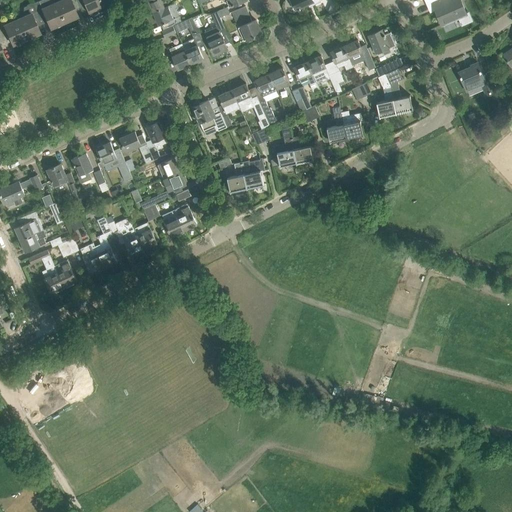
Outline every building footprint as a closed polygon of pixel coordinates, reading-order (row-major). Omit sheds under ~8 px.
[(44,0),(39,0),(33,3),(41,20),(46,18),(50,28),(64,22),(56,3),(54,0),(46,0),(45,1),(44,0)] [(73,6),(78,4),(76,0),(61,0),(56,3),(64,22),(77,16),(73,6)] [(76,0),(78,4),(84,1),(88,11),(102,5),(99,0),(76,0)] [(148,0),(153,12),(173,3),(171,0),(162,0),(161,1),(160,0),(148,0)] [(292,0),(296,8),(295,9),(296,9),(298,8),(299,10),(301,9),(300,7),(311,2),(313,5),(321,2),(320,0),(292,0)] [(425,0),(430,9),(434,7),(442,24),(466,14),(460,0),(425,0)] [(173,3),(153,12),(159,25),(161,24),(164,30),(171,27),(173,26),(173,25),(174,25),(182,22),(179,16),(177,17),(174,9),(178,8),(176,2),(173,3)] [(24,17),(18,19),(26,38),(40,32),(35,23),(41,20),(33,3),(31,3),(30,3),(26,4),(26,5),(23,7),(23,14),(24,17)] [(232,12),(237,23),(250,17),(245,6),(232,12)] [(227,7),(218,11),(220,17),(230,13),(227,7)] [(217,26),(205,31),(208,39),(214,54),(227,48),(225,43),(231,41),(223,23),(220,17),(218,11),(211,13),(217,26)] [(182,22),(174,25),(177,33),(190,27),(192,33),(198,30),(192,17),(186,19),(181,21),(182,22)] [(1,18),(0,18),(0,29),(3,37),(8,35),(12,44),(26,38),(18,19),(5,25),(1,18)] [(244,31),(247,39),(262,33),(256,20),(238,27),(241,33),(244,31)] [(171,27),(164,30),(162,31),(165,38),(176,33),(173,26),(171,27)] [(382,29),(369,35),(373,44),(371,44),(375,52),(376,51),(378,54),(380,53),(379,50),(381,49),(382,52),(383,52),(384,55),(391,52),(390,49),(389,47),(396,44),(391,32),(384,35),(382,29)] [(435,32),(428,35),(432,45),(439,42),(435,32)] [(192,48),(185,50),(191,64),(203,59),(194,38),(189,41),(192,48)] [(358,40),(344,45),(352,64),(359,62),(357,58),(364,55),(358,40)] [(182,43),(176,46),(170,49),(179,69),(191,64),(185,50),(182,43)] [(331,51),(335,60),(338,68),(346,65),(347,68),(353,66),(352,64),(344,45),(331,51)] [(329,75),(321,55),(308,61),(313,73),(317,82),(322,80),(323,82),(330,79),(329,75)] [(366,59),(370,69),(367,70),(371,80),(379,76),(376,69),(371,57),(366,59)] [(400,58),(376,69),(379,76),(403,65),(400,58)] [(308,61),(294,67),(301,83),(308,79),(310,85),(317,82),(313,73),(308,61)] [(482,85),(486,96),(496,91),(492,80),(486,83),(478,62),(471,65),(472,66),(459,72),(466,89),(479,84),(480,86),(482,85)] [(283,67),(269,73),(277,90),(290,84),(283,67)] [(490,67),(484,70),(487,77),(493,75),(490,67)] [(398,68),(389,72),(386,74),(391,86),(397,113),(413,109),(410,95),(409,95),(401,97),(399,86),(398,81),(403,79),(398,68)] [(339,70),(334,73),(338,83),(344,80),(339,70)] [(256,79),(260,88),(263,96),(277,90),(269,73),(256,79)] [(338,83),(334,73),(329,75),(330,79),(336,92),(337,91),(339,94),(343,92),(339,85),(338,83)] [(367,82),(359,85),(364,97),(371,93),(367,82)] [(246,83),(233,89),(237,101),(240,106),(242,112),(254,106),(260,121),(259,121),(262,129),(270,125),(260,101),(257,96),(252,98),(246,83)] [(352,88),(357,100),(364,97),(359,85),(352,88)] [(303,86),(297,88),(302,99),(306,109),(308,108),(311,106),(303,86)] [(377,102),(378,107),(380,117),(397,113),(391,86),(383,88),(385,100),(377,102)] [(292,91),(297,101),(302,99),(297,88),(292,91)] [(237,101),(233,89),(219,95),(226,112),(240,106),(237,101)] [(265,99),(260,101),(270,125),(286,118),(284,113),(274,117),(270,107),(269,108),(265,99)] [(506,99),(500,101),(504,111),(510,108),(506,99)] [(200,120),(204,130),(216,124),(219,130),(227,126),(223,117),(220,112),(214,114),(208,100),(200,104),(199,102),(194,104),(194,106),(197,114),(195,115),(198,121),(200,120)] [(308,108),(313,119),(319,116),(314,105),(311,106),(308,108)] [(327,127),(328,132),(330,142),(347,138),(341,112),(340,106),(332,108),(334,114),(336,125),(327,127)] [(302,111),(306,122),(313,119),(308,108),(306,109),(302,111)] [(348,110),(341,112),(347,138),(364,134),(360,120),(362,120),(361,113),(353,114),(349,115),(348,110)] [(228,114),(223,117),(227,126),(232,124),(228,114)] [(139,145),(147,163),(161,157),(157,149),(163,147),(162,144),(168,142),(159,121),(153,124),(152,122),(147,124),(148,126),(147,126),(152,139),(146,142),(141,145),(139,145)] [(297,163),(291,137),(288,124),(281,126),(283,134),(285,143),(273,146),(275,153),(277,152),(281,166),(297,163)] [(264,128),(258,131),(263,142),(269,139),(264,128)] [(126,151),(139,145),(141,145),(146,142),(143,134),(137,137),(135,131),(120,138),(126,151)] [(256,131),(251,134),(256,145),(263,142),(258,131),(256,131)] [(299,135),(291,137),(297,163),(314,159),(311,145),(301,147),(299,135)] [(110,142),(97,148),(104,164),(111,161),(114,168),(119,166),(125,181),(132,178),(128,166),(127,165),(125,162),(120,148),(114,151),(110,142)] [(74,164),(75,165),(76,165),(79,174),(77,175),(81,183),(91,178),(88,171),(93,169),(86,152),(73,158),(75,163),(74,164)] [(147,163),(143,165),(139,166),(141,171),(145,169),(157,164),(163,177),(168,175),(169,175),(180,170),(174,157),(163,162),(161,157),(147,163)] [(221,168),(232,164),(229,157),(218,162),(221,168)] [(249,160),(242,162),(247,188),(264,184),(261,171),(265,170),(262,158),(260,158),(260,160),(249,162),(249,160)] [(247,188),(242,162),(234,164),(237,175),(228,177),(231,191),(247,188)] [(51,180),(52,182),(53,182),(56,187),(68,182),(76,199),(79,208),(85,205),(71,172),(65,174),(61,163),(47,169),(52,180),(51,180)] [(94,172),(102,192),(109,189),(100,169),(94,172)] [(169,191),(186,184),(186,183),(187,182),(185,175),(183,176),(180,170),(169,175),(163,177),(169,191)] [(25,194),(22,188),(33,184),(35,190),(42,187),(37,175),(30,178),(30,179),(20,183),(19,181),(0,189),(0,192),(2,198),(3,198),(5,202),(13,199),(16,205),(23,202),(20,196),(25,194)] [(111,192),(114,198),(121,195),(118,189),(111,192)] [(142,209),(138,202),(142,200),(137,189),(131,192),(136,203),(139,210),(142,209)] [(188,189),(176,194),(179,201),(191,195),(188,189)] [(167,192),(141,203),(143,208),(149,206),(155,203),(169,197),(167,192)] [(55,203),(49,205),(52,211),(57,224),(63,221),(57,209),(55,203)] [(155,203),(149,206),(154,217),(160,215),(155,203)] [(187,203),(175,209),(178,215),(184,230),(197,224),(187,203)] [(149,206),(143,208),(148,220),(154,217),(149,206)] [(168,212),(162,215),(165,221),(167,227),(172,236),(184,230),(178,215),(175,209),(168,212)] [(18,219),(20,225),(15,227),(20,240),(35,233),(44,229),(36,211),(18,219)] [(105,218),(108,223),(114,220),(112,215),(105,218)] [(68,221),(72,231),(83,226),(79,216),(68,221)] [(101,243),(95,246),(104,267),(117,261),(110,246),(106,238),(108,237),(108,238),(114,235),(108,223),(105,218),(104,216),(97,219),(103,233),(97,236),(101,243)] [(114,220),(108,223),(114,235),(120,233),(114,220)] [(147,222),(134,228),(144,249),(157,243),(147,222)] [(125,240),(127,246),(132,255),(144,249),(134,228),(122,233),(125,240)] [(35,233),(20,240),(26,252),(47,243),(44,237),(47,236),(44,229),(35,233)] [(60,237),(51,240),(53,247),(62,243),(67,241),(65,236),(61,238),(60,236),(60,237)] [(74,238),(68,241),(73,252),(79,250),(74,238)] [(68,241),(62,243),(58,245),(64,257),(67,255),(73,252),(68,241)] [(93,243),(81,249),(85,259),(92,273),(104,267),(95,246),(94,246),(93,243)] [(38,254),(29,258),(31,264),(43,259),(47,269),(42,271),(52,292),(64,286),(55,265),(47,249),(38,254)] [(67,259),(55,265),(64,286),(77,280),(70,265),(67,259)] [(376,404),(374,410),(379,411),(381,405),(382,405),(384,398),(378,396),(375,404),(376,404)]
